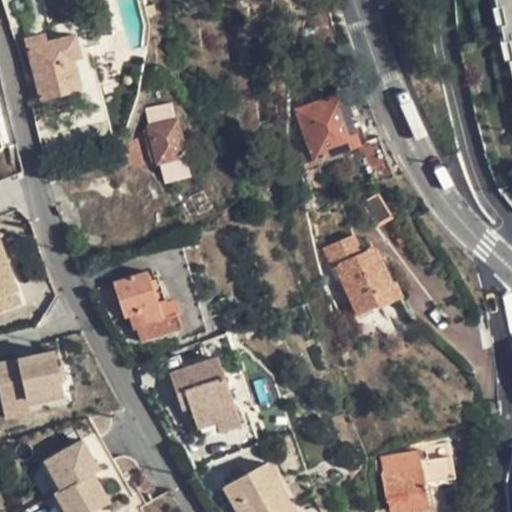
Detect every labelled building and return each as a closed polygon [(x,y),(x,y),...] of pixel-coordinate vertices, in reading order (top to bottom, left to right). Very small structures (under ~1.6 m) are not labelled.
[(511,0),(494,0),(496,6),(502,5),(507,25),(501,26),(505,44),(510,43),(511,50),(511,60),(510,61),(511,70),(511,0)] [(24,38),(41,100),(83,90),(77,60),(83,58),(77,33),(47,40),(46,32),(24,38)] [(358,145),(370,181),(403,171),(378,126),(363,86),(295,109),(314,161),(358,145)] [(186,153),(174,107),(149,113),(152,124),(147,124),(157,160),(186,153)] [(293,205),(316,198),(310,181),(301,183),(294,161),(280,165),(293,205)] [(387,219),(369,197),(358,207),(377,230),(387,219)] [(0,244),(0,236),(3,236),(0,229),(0,310),(21,303),(15,288),(16,288),(0,244)] [(374,292),(390,285),(374,249),(335,266),(351,302),(374,292)] [(162,318),(147,271),(114,280),(126,318),(129,318),(133,328),(137,326),(143,340),(181,328),(176,314),(162,318)] [(394,293),(390,285),(374,292),(377,300),(394,293)] [(511,293),(503,296),(511,333),(511,332),(511,293)] [(63,380),(60,366),(56,351),(0,364),(0,385),(4,404),(29,399),(30,404),(67,395),(63,380)] [(173,372),(180,394),(189,392),(193,407),(200,428),(215,422),(218,431),(238,425),(216,357),(173,372)] [(185,410),(193,407),(189,392),(180,394),(185,410)] [(8,418),(32,412),(30,404),(29,399),(4,404),(8,418)] [(91,511),(115,502),(87,436),(42,455),(66,511),(91,511)] [(391,459),(393,472),(422,467),(422,463),(419,454),(391,459)] [(413,511),(414,511),(428,508),(425,484),(455,477),(451,458),(422,463),(422,467),(393,472),(384,474),(391,511),(413,511)] [(294,511),(269,465),(225,489),(237,511),(294,511)]
